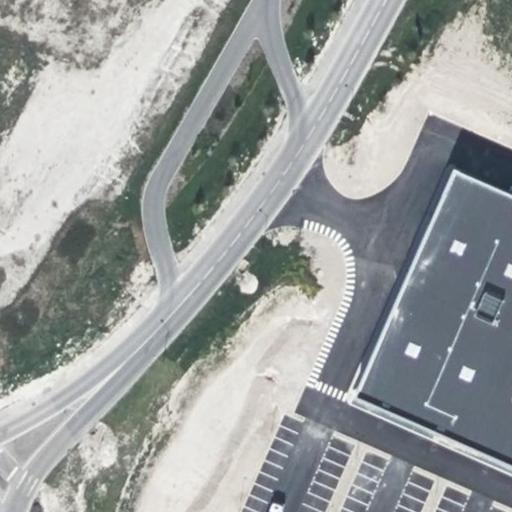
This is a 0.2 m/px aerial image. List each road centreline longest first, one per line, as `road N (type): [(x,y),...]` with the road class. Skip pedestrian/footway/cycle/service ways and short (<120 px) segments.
road 1 (unclassified): [(384,0),(278,184),(110,377)]
road 2 (unclassified): [(11,511),(24,479),(110,377)]
road 3 (unclassified): [(110,377),(0,435)]
